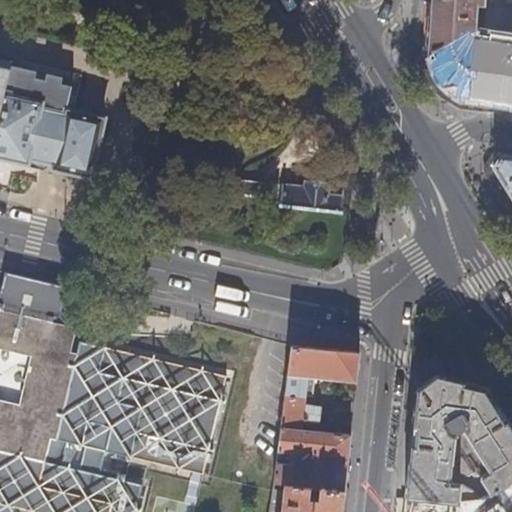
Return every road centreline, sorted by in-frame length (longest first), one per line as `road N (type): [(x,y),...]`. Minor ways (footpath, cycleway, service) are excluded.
road 1 (residential): [(0,231),(320,306),(394,291)]
road 2 (residential): [(394,291),(372,511)]
road 3 (secondary): [(345,50),(436,209)]
road 4 (residential): [(436,209),(446,163),(469,136),(511,137)]
